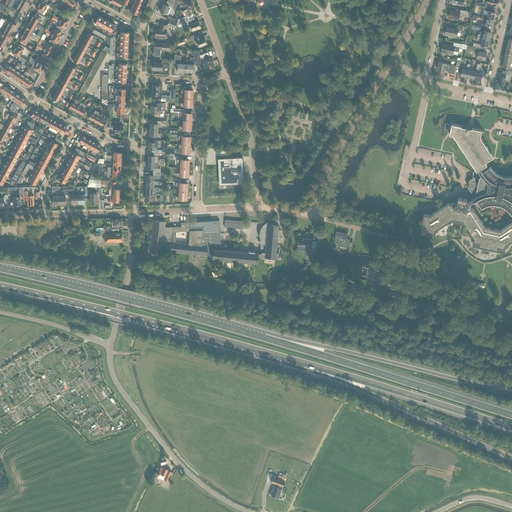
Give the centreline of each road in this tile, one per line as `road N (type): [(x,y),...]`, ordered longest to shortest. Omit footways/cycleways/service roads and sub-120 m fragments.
road 1 (motorway): [(0,286),(304,363)]
road 2 (motorway): [(264,338),(0,268)]
road 3 (motorway): [(511,415),(264,338)]
road 4 (motorway): [(511,393),(264,338)]
road 5 (motorway): [(304,363),(511,458)]
road 6 (unclassified): [(247,511),(176,461),(117,385),(109,346)]
road 7 (motorway): [(304,363),(511,427)]
road 8 (unclassified): [(312,216),(329,164),(391,61)]
road 9 (residential): [(257,206),(248,127),(227,73)]
road 10 (unclassified): [(109,346),(125,287),(131,213)]
road 11 (residential): [(196,210),(202,81)]
